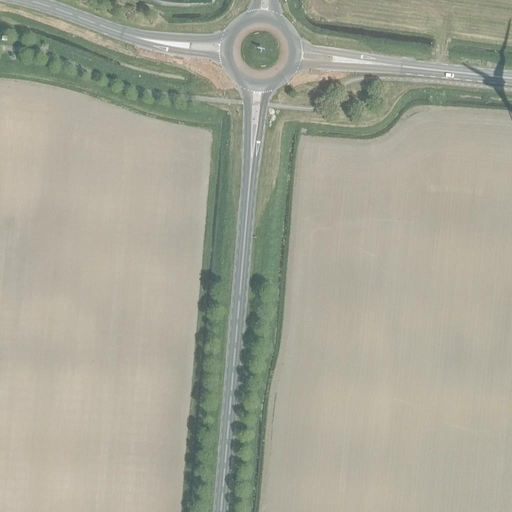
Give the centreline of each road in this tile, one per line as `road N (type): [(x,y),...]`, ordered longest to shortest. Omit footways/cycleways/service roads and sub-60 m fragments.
road 1 (primary): [(220,511),(258,83)]
road 2 (secondary): [(511,78),(292,55)]
road 3 (primary): [(227,49),(124,35),(25,0)]
